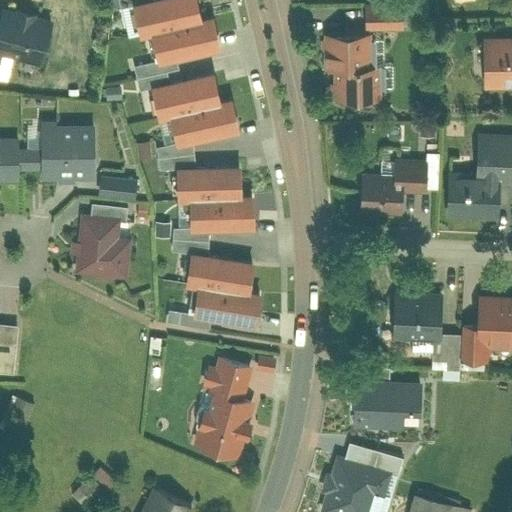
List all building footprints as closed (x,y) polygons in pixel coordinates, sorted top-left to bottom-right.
[(135,0),(141,30),(154,27),(160,55),(177,51),(222,42),(215,6),(204,8),(202,0),(135,0)] [(399,0),(362,0),(362,24),(399,25),(399,0)] [(0,55),(1,51),(44,60),(53,16),(1,6),(0,8),(0,55)] [(366,26),(321,26),(322,64),(330,64),(330,95),(377,94),(377,58),(366,58),(366,26)] [(511,31),(479,32),(481,81),(511,80),(511,31)] [(180,64),(177,51),(160,55),(134,61),(139,86),(155,83),(154,78),(169,75),(167,67),(180,64)] [(216,65),(169,75),(154,78),(155,83),(161,112),(172,110),(178,137),(194,134),(241,124),(234,90),(222,92),(216,65)] [(96,116),(42,116),(42,143),(21,143),(21,164),(42,164),(42,172),(96,173),(96,116)] [(433,119),(418,118),(418,132),(432,132),(433,119)] [(21,164),(21,143),(21,131),(0,130),(0,176),(21,176),(21,164)] [(471,166),(442,166),(442,211),(497,212),(497,179),(511,179),(511,131),(471,132),(471,166)] [(196,158),(194,134),(178,137),(158,143),(159,165),(178,164),(178,158),(196,158)] [(150,137),(136,138),(137,155),(152,154),(150,137)] [(424,141),(423,157),(423,183),(436,184),(437,141),(424,141)] [(387,171),(357,170),(356,206),(398,207),(399,187),(422,188),(423,183),(423,157),(387,155),(387,171)] [(244,158),(196,158),(178,158),(178,164),(178,192),(191,192),(191,223),(210,223),(255,223),(255,186),(244,186),(244,158)] [(138,172),(101,169),(99,189),(136,193),(138,172)] [(92,197),(90,212),(123,216),(126,216),(128,201),(92,197)] [(78,211),(72,266),(128,272),(133,232),(121,231),(123,216),(90,212),(78,211)] [(211,247),(210,223),(191,223),(172,222),(172,246),(190,248),(190,244),(211,247)] [(257,253),(211,247),(190,244),(190,248),(187,278),(194,278),(188,307),(211,311),(259,319),(263,285),(252,284),(257,253)] [(438,291),(388,290),(388,332),(430,333),(437,333),(437,328),(438,291)] [(469,316),(460,316),(459,328),(458,352),(486,353),(486,341),(511,341),(511,291),(470,290),(469,316)] [(209,323),(211,311),(188,307),(168,304),(166,317),(209,323)] [(19,318),(0,316),(0,364),(14,366),(19,318)] [(459,328),(437,328),(437,333),(430,333),(430,366),(458,367),(458,352),(459,328)] [(161,333),(151,332),(150,349),(160,350),(161,333)] [(255,359),(218,349),(215,360),(208,358),(202,380),(208,382),(193,440),(242,453),(258,394),(246,391),(255,359)] [(276,353),(259,350),(257,364),(274,366),(276,353)] [(357,372),(352,372),(351,420),(399,421),(400,403),(415,403),(416,374),(387,373),(387,361),(357,360),(357,372)] [(100,511),(116,496),(90,470),(71,489),(94,511),(100,511)] [(154,486),(143,511),(193,511),(197,503),(154,486)] [(412,488),(406,511),(465,511),(468,503),(412,488)]
